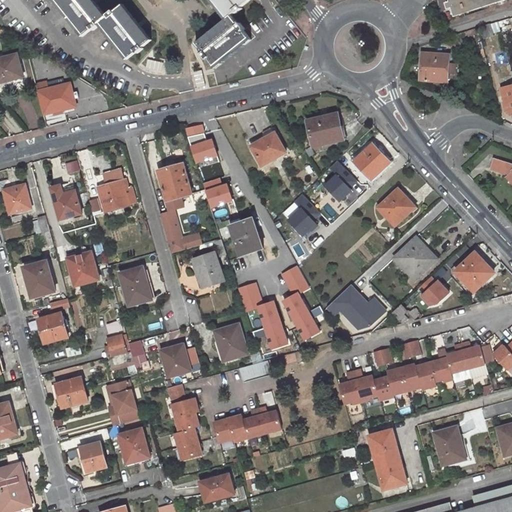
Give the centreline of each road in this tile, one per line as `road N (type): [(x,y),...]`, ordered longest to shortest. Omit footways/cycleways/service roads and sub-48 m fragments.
road 1 (residential): [(206,406),(315,373),(334,353),(511,306)]
road 2 (residential): [(69,511),(0,270)]
road 3 (unclassified): [(323,63),(293,82),(127,123)]
road 4 (residential): [(127,123),(179,310)]
road 5 (unclassified): [(127,123),(0,155)]
road 6 (tertiary): [(423,151),(511,247)]
road 7 (unclassified): [(397,44),(511,9)]
